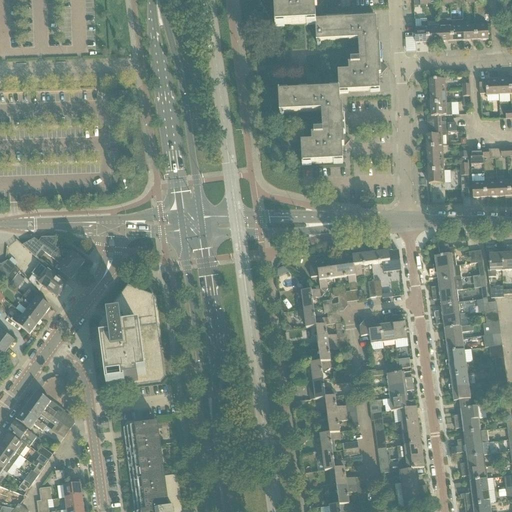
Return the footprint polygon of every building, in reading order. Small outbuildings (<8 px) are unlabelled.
[(284,0),(285,5),(274,5),(275,28),(276,28),(276,26),(315,24),(316,20),(315,5),(318,5),(321,2),(318,0),(284,0)] [(316,20),(315,24),(315,26),(316,43),(317,43),(319,42),(358,41),(358,44),(359,48),(359,55),(359,60),(351,61),(351,64),(348,65),(348,72),(338,72),(339,89),(338,89),(338,91),(340,93),(380,91),(379,76),(379,75),(379,72),(382,72),(385,69),(380,65),(380,64),(380,63),(380,54),(379,47),(379,44),(379,37),(377,37),(376,19),(319,21),(319,20),(316,20)] [(427,20),(414,20),(415,29),(415,38),(416,44),(428,44),(427,28),(427,20)] [(451,20),(439,21),(439,27),(440,43),(452,42),(451,27),(451,20)] [(475,25),(463,26),(464,42),(476,41),(475,25)] [(487,25),(475,25),(476,41),(488,40),(487,25)] [(463,26),(451,27),(452,42),(464,42),(463,26)] [(439,27),(427,28),(428,44),(440,43),(439,27)] [(429,81),(430,93),(446,92),(445,80),(429,81)] [(486,96),(499,96),(498,80),(479,81),(480,95),(486,95),(486,96)] [(499,96),(511,95),(510,80),(498,80),(499,96)] [(340,93),(338,91),(279,94),(279,92),(278,92),(279,115),(321,113),(322,132),(313,133),(314,136),(311,137),(312,144),(301,145),(302,167),(303,167),(303,165),(343,163),(342,144),(345,144),(348,141),(343,137),(342,109),(340,109),(339,95),(340,95),(340,93)] [(430,93),(431,105),(446,104),(446,92),(430,93)] [(441,129),(441,122),(441,117),(452,117),(451,104),(446,104),(431,105),(431,118),(427,118),(428,130),(441,129)] [(456,124),(448,124),(448,133),(456,133),(456,124)] [(442,148),(441,129),(428,130),(428,136),(426,136),(427,149),(442,148)] [(427,149),(427,161),(443,160),(442,148),(427,149)] [(483,151),(470,152),(471,166),(484,165),(483,158),(483,151)] [(427,161),(428,173),(444,172),(443,160),(427,161)] [(444,172),(428,173),(429,185),(451,184),(450,172),(444,172)] [(484,175),(472,175),(472,183),(472,189),(473,199),(485,198),(484,183),(484,175)] [(485,198),(497,198),(496,182),(484,183),(485,198)] [(497,198),(509,197),(508,182),(496,182),(497,198)] [(42,238),(39,242),(78,271),(85,262),(72,252),(68,257),(56,248),(56,238),(42,238)] [(78,271),(39,242),(35,239),(23,246),(37,258),(42,251),(46,254),(61,265),(57,270),(71,280),(78,271)] [(390,243),(369,246),(370,250),(372,265),(378,264),(378,265),(381,265),(383,266),(384,273),(401,271),(398,252),(392,253),(390,243)] [(507,255),(502,255),(502,273),(511,272),(511,246),(506,247),(507,255)] [(433,267),(433,271),(456,268),(454,250),(448,250),(448,247),(438,247),(440,257),(435,258),(436,266),(433,267)] [(353,258),(354,267),(355,277),(362,276),(361,269),(363,267),(365,267),(365,266),(372,265),(370,250),(361,252),(362,256),(353,258)] [(42,251),(37,258),(41,261),(46,254),(42,251)] [(489,256),(486,256),(488,278),(495,278),(495,273),(502,273),(502,255),(501,255),(489,256)] [(12,258),(9,261),(15,266),(18,263),(12,258)] [(287,258),(283,263),(289,267),(292,262),(287,258)] [(8,261),(2,265),(8,278),(6,279),(10,284),(17,275),(19,272),(18,270),(8,261)] [(344,263),(335,264),(337,279),(344,279),(346,279),(348,280),(350,291),(350,292),(357,291),(355,277),(354,267),(345,268),(344,263)] [(0,284),(6,279),(8,278),(2,265),(1,265),(0,264),(0,284)] [(319,279),(321,291),(325,294),(328,291),(327,283),(328,281),(331,281),(331,280),(337,279),(335,264),(310,268),(312,280),(319,279)] [(33,275),(29,281),(39,293),(43,288),(57,298),(59,297),(60,298),(63,293),(62,293),(67,285),(39,265),(32,275),(33,275)] [(278,270),(278,278),(290,273),(284,268),(278,270)] [(433,271),(430,272),(431,278),(437,278),(438,282),(438,283),(461,280),(460,268),(433,271)] [(17,275),(10,284),(17,290),(24,280),(17,275)] [(438,288),(431,288),(432,296),(457,292),(463,291),(461,280),(438,283),(438,288)] [(376,298),(374,282),(368,283),(370,299),(376,298)] [(380,282),(374,282),(376,298),(383,297),(380,282)] [(99,324),(105,372),(105,373),(107,388),(108,388),(125,386),(160,382),(164,377),(160,348),(159,342),(153,297),(147,294),(146,292),(144,293),(143,292),(143,291),(140,291),(140,289),(136,290),(128,286),(124,292),(123,291),(123,293),(123,294),(121,294),(121,295),(121,296),(119,296),(120,297),(105,316),(103,319),(100,322),(99,324)] [(495,290),(490,290),(491,299),(503,299),(503,296),(503,291),(503,287),(495,288),(495,290)] [(298,303),(299,312),(313,310),(312,304),(313,304),(312,302),(314,299),(322,298),(325,294),(321,291),(302,293),(303,302),(298,303)] [(338,302),(345,308),(348,305),(347,301),(351,301),(350,292),(350,291),(345,291),(346,295),(340,296),(337,296),(338,302)] [(358,300),(357,291),(350,292),(351,301),(358,300)] [(457,292),(432,296),(433,301),(440,300),(441,306),(458,304),(457,292)] [(25,296),(22,300),(44,317),(51,309),(37,298),(34,302),(25,296)] [(27,311),(23,316),(37,326),(44,317),(22,300),(19,304),(27,311)] [(483,301),(484,313),(489,312),(497,311),(496,303),(488,304),(487,301),(483,301)] [(343,311),(345,308),(338,302),(330,303),(331,308),(331,313),(327,314),(327,317),(340,315),(339,311),(343,311)] [(441,312),(434,313),(435,319),(460,316),(465,315),(464,303),(458,304),(441,306),(441,312)] [(305,320),(306,329),(326,327),(325,320),(318,321),(315,319),(314,317),(313,310),(299,312),(300,321),(305,320)] [(37,326),(23,316),(20,320),(11,313),(8,318),(17,325),(16,325),(30,336),(37,326)] [(324,317),(325,320),(326,327),(336,325),(341,325),(340,315),(327,317),(324,317)] [(404,315),(392,317),(395,342),(407,340),(405,322),(399,323),(399,320),(405,319),(404,315)] [(460,316),(435,319),(436,326),(443,325),(444,331),(462,328),(460,316)] [(385,318),(386,325),(381,325),(383,343),(395,342),(392,317),(385,318)] [(381,325),(380,322),(375,322),(374,319),(365,320),(359,327),(361,337),(369,336),(370,345),(383,343),(381,325)] [(499,323),(490,324),(491,332),(491,337),(500,335),(499,323)] [(446,338),(442,339),(443,343),(463,340),(462,334),(473,332),(472,326),(462,328),(444,331),(446,338)] [(317,337),(318,346),(337,343),(336,336),(329,337),(327,335),(327,333),(326,333),(326,327),(306,329),(306,330),(311,329),(312,338),(317,337)] [(0,360),(14,341),(0,330),(0,360)] [(292,341),(303,340),(302,330),(291,331),(292,341)] [(337,343),(348,342),(347,335),(336,336),(337,343)] [(490,349),(502,347),(500,335),(491,337),(493,348),(490,349)] [(446,347),(447,354),(464,352),(463,340),(443,343),(443,347),(446,347)] [(314,355),(309,356),(311,364),(315,364),(330,362),(329,356),(330,356),(330,355),(334,355),(333,351),(338,350),(337,343),(318,346),(319,355),(314,355)] [(495,360),(504,359),(502,347),(490,349),(491,361),(495,360)] [(445,363),(446,367),(466,364),(464,352),(447,354),(448,362),(445,363)] [(398,360),(400,370),(411,369),(410,359),(398,360)] [(311,374),(307,374),(308,383),(323,381),(322,375),(322,372),(324,370),(331,369),(330,362),(315,364),(311,364),(310,364),(311,374)] [(466,364),(446,367),(446,370),(449,370),(449,371),(451,379),(467,376),(466,364)] [(333,373),(334,380),(350,378),(349,371),(333,373)] [(386,376),(388,388),(414,384),(413,378),(406,379),(405,373),(397,374),(387,375),(386,376)] [(452,387),(449,387),(449,391),(469,388),(477,387),(476,375),(467,376),(451,379),(452,387)] [(315,401),(320,400),(335,398),(334,390),(327,391),(324,390),(324,388),(323,381),(308,383),(310,400),(315,400),(315,401)] [(384,388),(383,389),(384,396),(389,395),(390,400),(408,397),(407,392),(414,391),(414,384),(388,388),(384,388)] [(469,388),(449,391),(450,395),(453,395),(454,403),(459,402),(460,410),(471,409),(470,401),(471,401),(469,388)] [(58,422),(70,430),(74,424),(74,419),(66,414),(63,417),(61,416),(60,416),(47,407),(50,402),(37,393),(30,402),(52,418),(58,422)] [(408,397),(390,400),(390,405),(391,412),(399,411),(416,409),(416,402),(409,403),(408,397)] [(326,408),(327,417),(347,415),(346,407),(338,408),(336,406),(336,404),(335,398),(320,400),(321,409),(326,408)] [(30,402),(24,411),(37,421),(41,416),(49,422),(52,418),(30,402)] [(374,402),(369,403),(369,405),(371,415),(375,414),(380,413),(379,409),(377,408),(376,402),(374,402)] [(454,417),(454,424),(479,421),(478,408),(471,409),(460,410),(461,416),(454,417)] [(416,409),(399,411),(401,423),(418,421),(416,409)] [(46,427),(37,421),(24,411),(17,421),(25,426),(30,430),(34,426),(43,432),(46,427)] [(323,427),(324,435),(340,433),(339,427),(339,425),(340,422),(347,421),(347,415),(327,417),(328,426),(323,427)] [(401,423),(397,423),(397,429),(401,428),(402,435),(420,433),(418,421),(401,423)] [(479,421),(455,424),(455,430),(462,429),(463,429),(463,435),(481,432),(479,421)] [(15,422),(8,432),(17,438),(20,441),(30,447),(33,443),(37,437),(28,431),(27,431),(23,428),(15,422)] [(58,422),(51,431),(58,436),(58,435),(64,439),(64,438),(70,430),(58,422)] [(173,511),(174,510),(182,509),(178,477),(176,476),(164,477),(163,471),(158,430),(157,424),(135,427),(135,422),(126,423),(125,425),(125,432),(128,434),(132,433),(137,465),(134,466),(133,468),(133,474),(136,476),(138,476),(139,487),(137,487),(135,489),(136,496),(138,498),(141,497),(142,511),(173,511)] [(374,426),(376,438),(385,437),(384,430),(383,425),(374,426)] [(51,431),(47,436),(51,439),(59,445),(64,439),(58,435),(58,436),(51,431)] [(464,440),(457,441),(457,442),(458,448),(489,444),(487,432),(481,432),(463,435),(464,440)] [(321,445),(316,446),(317,455),(333,453),(335,452),(334,441),(340,441),(340,433),(324,435),(320,436),(321,445)] [(402,435),(404,447),(421,445),(420,433),(402,435)] [(9,434),(2,443),(19,456),(26,447),(9,434)] [(377,445),(377,450),(386,449),(385,437),(376,438),(377,445)] [(2,443),(0,446),(0,455),(13,465),(18,468),(19,469),(26,461),(19,456),(2,443)] [(342,445),(343,451),(359,449),(358,443),(342,445)] [(458,448),(451,449),(452,455),(466,453),(466,454),(466,459),(484,457),(491,456),(489,444),(458,448)] [(399,448),(398,448),(399,460),(423,457),(421,445),(404,447),(399,448)] [(41,447),(37,453),(49,461),(53,455),(41,447)] [(386,449),(377,450),(378,455),(379,463),(388,461),(390,461),(389,456),(387,456),(387,454),(386,449)] [(324,463),(325,471),(344,469),(343,462),(336,463),(334,462),(334,459),(333,459),(333,453),(317,455),(319,463),(324,463)] [(0,455),(0,468),(3,471),(5,472),(6,473),(11,477),(16,470),(18,468),(13,465),(0,455)] [(399,472),(424,469),(423,457),(399,460),(401,471),(399,472)] [(467,464),(460,466),(461,472),(485,469),(484,457),(466,459),(467,464)] [(388,461),(379,463),(380,469),(380,475),(383,474),(390,473),(389,468),(388,461)] [(344,469),(329,471),(330,480),(335,479),(336,488),(356,486),(355,478),(348,479),(346,478),(346,476),(345,476),(344,469)] [(399,472),(401,484),(419,482),(418,476),(425,475),(424,469),(399,472)] [(485,469),(461,472),(462,479),(469,477),(470,483),(486,481),(487,481),(485,469)] [(64,471),(62,472),(55,472),(56,481),(65,480),(64,471)] [(468,491),(468,495),(488,492),(486,481),(470,483),(471,491),(468,491)] [(401,484),(394,485),(396,497),(398,497),(428,493),(427,486),(420,487),(419,482),(401,484)] [(63,486),(65,499),(80,497),(80,493),(81,493),(80,484),(63,486)] [(333,498),(334,507),(349,505),(348,498),(348,496),(350,493),(357,493),(356,486),(336,488),(338,497),(333,498)] [(40,489),(39,490),(41,502),(48,501),(52,500),(51,498),(50,488),(40,489)] [(464,500),(465,508),(490,504),(488,492),(468,495),(460,496),(461,500),(464,500)] [(428,493),(398,497),(399,506),(402,509),(404,508),(411,507),(421,506),(421,500),(429,499),(428,493)] [(65,499),(66,511),(82,509),(81,505),(83,505),(82,497),(80,497),(65,499)] [(37,502),(37,511),(49,511),(48,501),(41,502),(37,502)]
